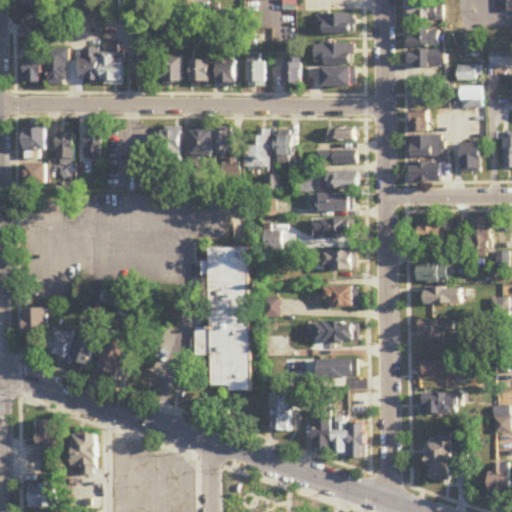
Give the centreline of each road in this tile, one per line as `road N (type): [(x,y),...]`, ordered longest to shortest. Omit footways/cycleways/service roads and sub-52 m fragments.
road 1 (residential): [(384,0),(393,483),(384,504)]
road 2 (secondary): [(1,373),(409,511)]
road 3 (residential): [(0,106),(386,109)]
road 4 (tertiary): [(0,282),(3,511)]
road 5 (residential): [(388,199),(511,198)]
